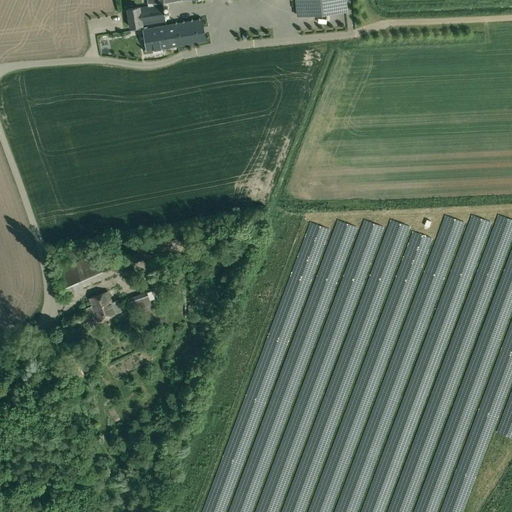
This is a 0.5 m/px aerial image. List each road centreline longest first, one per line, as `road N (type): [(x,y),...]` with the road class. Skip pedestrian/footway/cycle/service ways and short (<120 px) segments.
road 1 (unclassified): [(0,69),(86,59),(147,64),(389,22),(511,16)]
road 2 (unclassified): [(0,363),(36,335),(52,305),(49,273),(0,132)]
